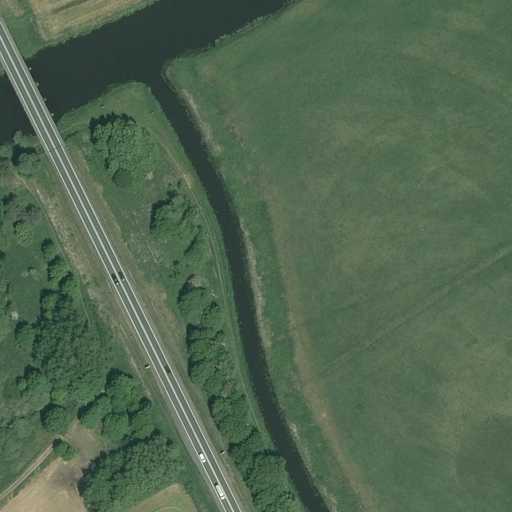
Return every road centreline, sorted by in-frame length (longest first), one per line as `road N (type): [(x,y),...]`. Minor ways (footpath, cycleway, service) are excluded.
road 1 (trunk): [(233,511),(0,46)]
road 2 (track): [(92,398),(0,498)]
